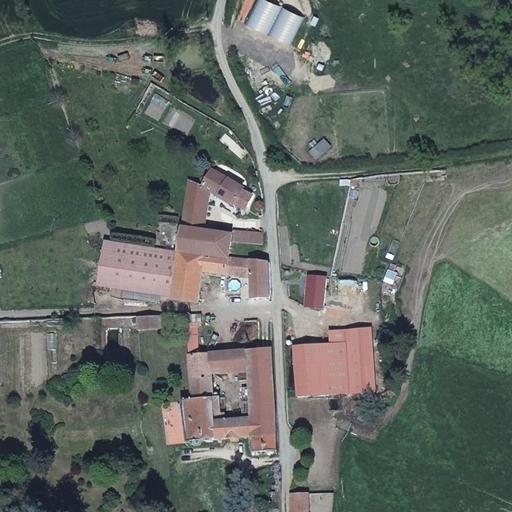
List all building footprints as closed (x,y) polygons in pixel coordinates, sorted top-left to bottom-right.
[(244,188),(213,169),(204,186),(203,187),(206,189),(210,191),(234,206),(236,204),(242,191),(244,188)] [(198,202),(206,189),(203,187),(204,186),(191,181),(188,200),(198,202)] [(205,231),(210,191),(206,189),(198,202),(188,200),(184,228),(205,231)] [(246,209),(253,196),(242,191),(236,204),(246,209)] [(232,243),(233,235),(205,231),(184,228),(181,250),(180,252),(230,259),(230,258),(232,243)] [(263,245),(263,234),(234,232),(233,235),(232,243),(263,245)] [(175,293),(180,252),(106,242),(100,282),(125,286),(163,291),(175,293)] [(227,275),(230,259),(180,252),(175,293),(174,300),(199,304),(204,272),(227,275)] [(252,279),(252,261),(230,258),(230,259),(227,275),(252,279)] [(271,297),(269,263),(252,261),(252,279),(253,298),(271,297)] [(394,272),(389,270),(384,282),(393,285),(397,273),(394,272)] [(162,298),(163,291),(125,286),(124,292),(123,297),(161,302),(162,298)] [(203,323),(202,315),(189,315),(189,324),(197,323),(203,323)] [(164,329),(163,317),(144,317),(139,318),(139,330),(164,329)] [(62,327),(62,319),(47,319),(47,327),(62,327)] [(198,336),(197,323),(189,324),(190,336),(198,336)] [(346,343),(345,330),(330,331),(331,344),(346,343)] [(369,392),(364,330),(347,331),(347,330),(345,330),(346,343),(350,393),(369,392)] [(198,345),(198,336),(190,336),(189,336),(190,345),(198,345)] [(350,393),(346,343),(331,344),(294,347),(298,397),(350,393)] [(199,355),(198,345),(190,345),(191,356),(199,355)] [(275,398),(273,349),(260,350),(248,351),(250,372),(251,387),(252,402),(253,419),(254,437),(277,436),(275,398)] [(250,372),(248,351),(212,354),(212,374),(213,374),(250,372)] [(212,374),(212,354),(199,355),(191,356),(190,356),(193,393),(203,393),(204,399),(214,398),(213,374),(212,374)] [(252,402),(251,387),(243,388),(243,402),(252,402)] [(216,415),(214,398),(204,399),(193,400),(183,401),(183,403),(179,405),(180,412),(184,414),(188,443),(192,442),(194,445),(200,445),(202,441),(207,441),(207,442),(214,442),(214,440),(218,439),(217,421),(216,415)] [(253,419),(252,402),(243,402),(244,419),(253,419)] [(254,437),(253,419),(244,419),(226,421),(217,421),(218,439),(253,437),(254,437)] [(278,451),(277,436),(254,437),(253,437),(254,452),(278,451)] [(280,502),(280,486),(273,487),(273,493),(271,495),(273,496),(274,496),(274,503),(280,502)] [(309,511),(309,494),(291,494),(291,511),(309,511)]
